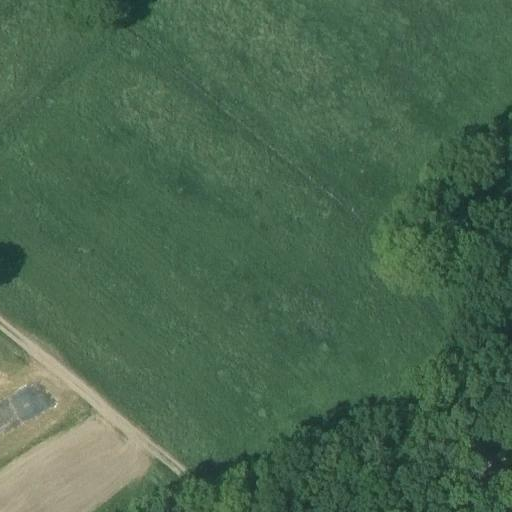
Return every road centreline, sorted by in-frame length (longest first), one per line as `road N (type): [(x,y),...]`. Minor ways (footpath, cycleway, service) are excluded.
road 1 (track): [(213,511),(511,339)]
road 2 (track): [(0,323),(225,504)]
